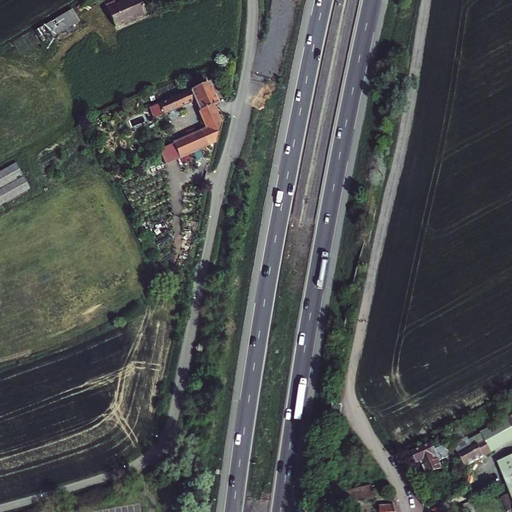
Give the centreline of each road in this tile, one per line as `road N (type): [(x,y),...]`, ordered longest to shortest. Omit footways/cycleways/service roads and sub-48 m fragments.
road 1 (residential): [(0,508),(134,465),(160,447),(171,427),(247,66),(252,0)]
road 2 (motorway): [(281,511),(322,245),(372,0)]
road 3 (motorway): [(323,0),(232,511)]
road 4 (track): [(348,409),(427,0)]
